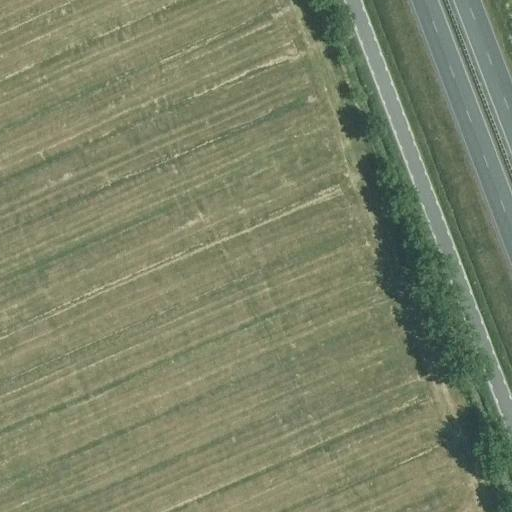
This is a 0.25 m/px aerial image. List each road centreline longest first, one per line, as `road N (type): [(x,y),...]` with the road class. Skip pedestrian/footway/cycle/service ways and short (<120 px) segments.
road 1 (unclassified): [(511,423),(351,0)]
road 2 (trunk): [(422,0),(511,233)]
road 3 (trunk): [(511,116),(468,0)]
